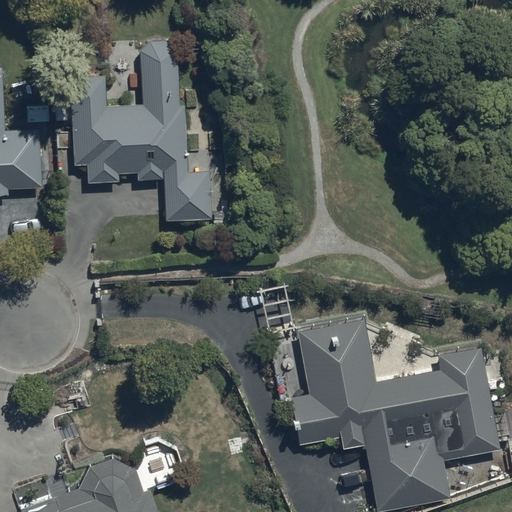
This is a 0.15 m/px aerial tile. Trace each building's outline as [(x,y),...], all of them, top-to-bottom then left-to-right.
[(180,37),(137,39),(140,104),(109,105),(108,74),(69,75),(73,161),(86,161),(87,181),(166,177),(168,218),(211,216),(209,170),(186,171),(180,37)] [(67,102),(67,78),(53,78),(53,118),(66,118),(66,102),(67,102)] [(2,131),(0,83),(0,195),(5,195),(5,187),(42,185),(39,129),(2,131)] [(497,447),(479,345),(437,352),(440,369),(375,380),(364,320),(298,332),(309,395),(287,399),(295,444),(361,432),(375,511),(384,511),(454,500),(446,456),(497,447)] [(150,511),(137,472),(117,458),(90,465),(78,483),(12,503),(14,511),(150,511)]
